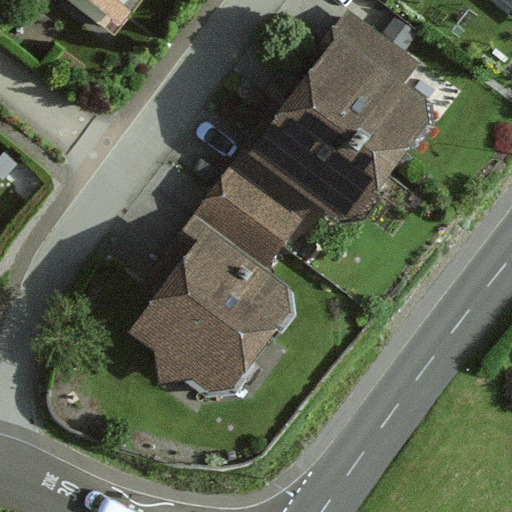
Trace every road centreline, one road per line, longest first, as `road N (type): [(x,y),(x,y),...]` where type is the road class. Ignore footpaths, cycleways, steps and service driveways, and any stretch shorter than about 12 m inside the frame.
road 1 (secondary): [(323,511),(511,257)]
road 2 (residential): [(0,401),(16,334),(125,160)]
road 3 (residential): [(125,160),(243,0)]
road 4 (residential): [(125,160),(0,73)]
